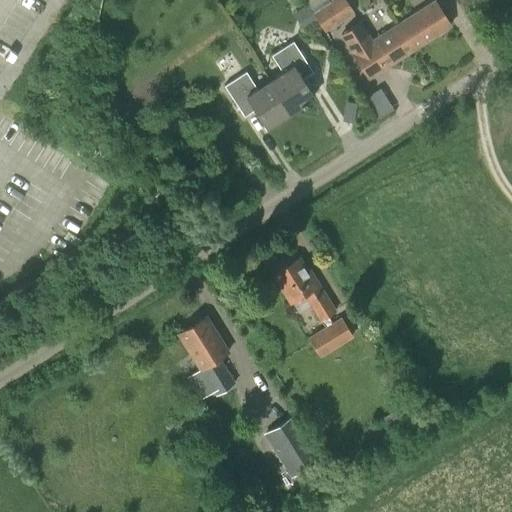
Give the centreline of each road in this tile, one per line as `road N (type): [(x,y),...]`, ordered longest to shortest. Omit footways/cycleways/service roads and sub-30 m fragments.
road 1 (unclassified): [(103,317),(511,58)]
road 2 (track): [(0,382),(103,317)]
